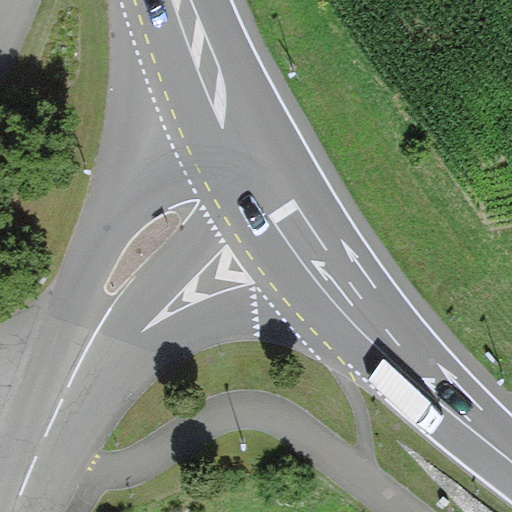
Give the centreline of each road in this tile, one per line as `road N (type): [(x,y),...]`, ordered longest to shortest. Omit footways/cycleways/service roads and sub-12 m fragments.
road 1 (tertiary): [(14,511),(128,264),(170,221),(255,168)]
road 2 (primary): [(511,453),(399,356),(255,168)]
road 3 (primary): [(255,168),(177,0)]
